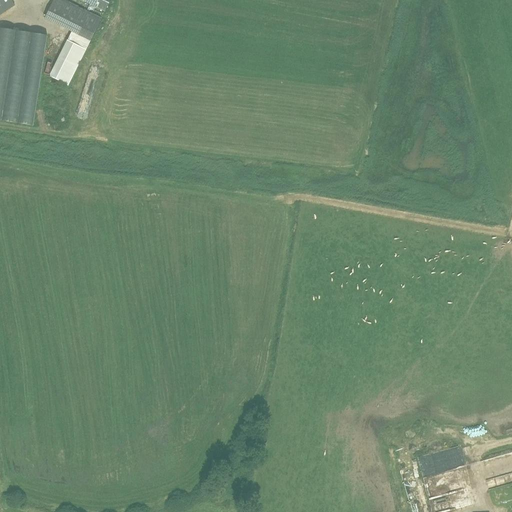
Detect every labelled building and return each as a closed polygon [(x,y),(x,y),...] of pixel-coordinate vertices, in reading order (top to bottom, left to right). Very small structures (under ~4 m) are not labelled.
[(0,0),(0,14),(13,5),(9,0),(0,0)] [(90,41),(101,18),(62,0),(53,0),(44,18),(72,32),(67,41),(85,50),(90,41)] [(82,0),(104,11),(109,0),(82,0)] [(46,37),(0,29),(0,119),(31,125),(46,37)] [(85,50),(67,41),(50,76),(67,85),(85,50)] [(440,493),(436,484),(430,487),(434,496),(440,493)]
